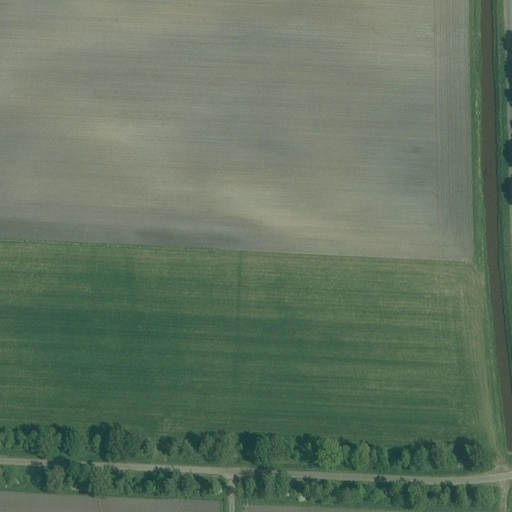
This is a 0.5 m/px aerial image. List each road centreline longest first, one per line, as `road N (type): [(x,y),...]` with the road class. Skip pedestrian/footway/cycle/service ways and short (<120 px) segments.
road 1 (unclassified): [(511,476),(449,481),(0,460)]
road 2 (unclassified): [(511,166),(507,0)]
